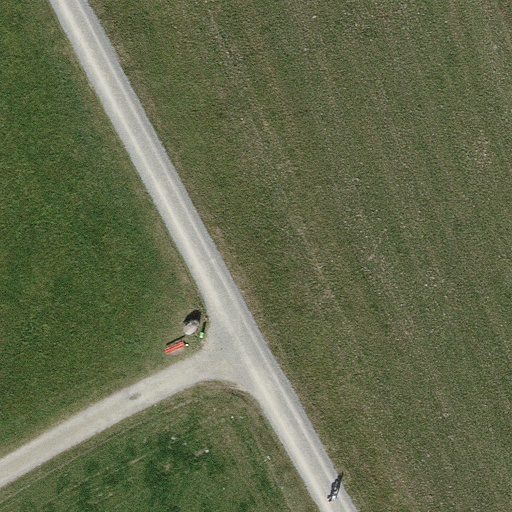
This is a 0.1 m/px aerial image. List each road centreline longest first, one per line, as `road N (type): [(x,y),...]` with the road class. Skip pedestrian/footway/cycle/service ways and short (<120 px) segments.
road 1 (track): [(68,0),(342,511)]
road 2 (track): [(252,350),(0,492)]
